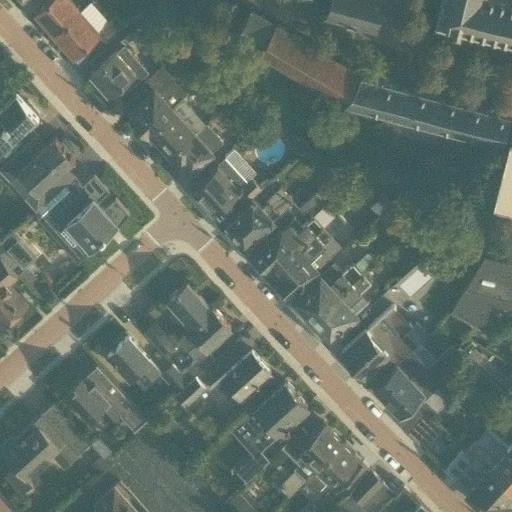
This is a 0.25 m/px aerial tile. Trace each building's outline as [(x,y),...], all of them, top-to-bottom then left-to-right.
[(54,32),(80,10),(71,0),(48,0),(36,11),(38,13),(37,14),(38,14),(46,22),(45,23),(46,23),(54,32)] [(384,0),(330,0),(326,15),(376,29),(384,0)] [(511,0),(440,0),(436,21),(511,39),(511,0)] [(510,115),(406,88),(392,84),(393,80),(384,78),(383,81),(361,75),(251,8),(234,36),(312,83),(304,97),(317,105),(325,91),(342,101),(503,144),(510,115)] [(91,39),(98,47),(115,32),(124,24),(123,24),(115,15),(98,30),(80,10),(54,32),(64,43),(63,43),(64,44),(64,43),(72,51),(71,52),(72,52),(74,54),(91,39)] [(124,24),(115,32),(124,43),(144,26),(135,15),(135,16),(134,15),(123,24),(124,24)] [(91,73),(109,94),(119,85),(125,92),(149,71),(127,46),(120,53),(117,50),(91,73)] [(172,107),(176,103),(187,93),(162,65),(129,94),(137,104),(130,110),(137,117),(133,121),(145,133),(173,108),(172,107)] [(16,90),(3,102),(0,99),(0,156),(1,157),(20,140),(16,136),(39,115),(16,90)] [(173,108),(145,133),(152,141),(156,138),(168,151),(192,129),(173,108)] [(245,108),(232,122),(245,136),(260,122),(245,108)] [(195,132),(192,129),(168,151),(181,166),(185,162),(192,170),(223,141),(215,132),(205,122),(195,132)] [(492,206),(511,210),(511,125),(493,198),(494,198),(492,206)] [(36,210),(38,208),(57,191),(48,181),(76,156),(71,151),(75,147),(65,136),(61,139),(56,134),(39,149),(30,139),(0,166),(0,169),(10,181),(22,170),(36,186),(25,197),(36,210)] [(252,196),(261,187),(251,176),(246,180),(225,156),(192,185),(215,210),(234,192),(244,203),(252,196)] [(74,175),(57,191),(38,208),(45,217),(42,219),(55,233),(58,230),(71,246),(81,237),(92,249),(102,242),(100,239),(116,224),(118,226),(130,212),(116,196),(103,207),(95,198),(107,187),(94,172),(83,183),(75,174),(76,174),(75,173),(73,174),(74,175)] [(262,208),(252,196),(244,203),(225,221),(237,234),(241,230),(249,239),(272,219),(278,225),(297,208),(279,188),(266,199),(269,202),(262,208)] [(314,192),(299,206),(305,212),(320,198),(314,192)] [(338,212),(322,227),(278,268),(283,273),(277,278),(279,280),(279,284),(284,289),(287,290),(289,292),(325,260),(324,259),(328,256),(320,247),(347,222),(338,212)] [(313,217),(303,226),(294,217),(254,253),(256,256),(256,259),(261,264),(265,265),(266,267),(272,262),(278,268),(322,227),(313,217)] [(366,250),(352,263),(361,272),(374,259),(366,250)] [(511,259),(485,253),(452,310),(482,327),(488,303),(511,308),(511,331),(509,343),(511,344),(511,259)] [(0,321),(4,326),(10,320),(13,320),(20,314),(20,311),(27,305),(7,284),(16,276),(0,258),(0,321)] [(308,310),(313,316),(361,272),(352,263),(344,271),(335,262),(295,298),(297,301),(296,305),(298,310),(302,312),(307,311),(308,310)] [(347,304),(361,292),(370,283),(361,272),(313,316),(319,322),(317,323),(316,327),(318,332),(322,334),(327,333),(330,336),(355,313),(347,304)] [(192,326),(212,308),(187,281),(177,290),(177,289),(169,296),(170,297),(167,299),(192,326)] [(188,381),(196,375),(195,374),(214,356),(207,348),(231,326),(213,306),(212,308),(192,326),(188,330),(178,339),(196,358),(181,372),(180,372),(188,381)] [(400,336),(379,313),(367,325),(342,349),(363,373),(400,339),(399,337),(400,336)] [(156,321),(144,331),(162,352),(174,342),(156,321)] [(415,323),(400,336),(399,337),(400,339),(409,348),(425,334),(415,323)] [(161,370),(128,334),(118,344),(117,343),(111,349),(111,350),(108,353),(131,377),(142,367),(152,378),(161,370)] [(431,371),(409,348),(391,366),(373,383),(400,412),(424,389),(418,384),(431,371)] [(252,349),(214,383),(209,388),(219,399),(233,386),(242,396),(271,370),(252,349)] [(94,381),(89,385),(82,376),(65,392),(89,418),(99,410),(109,421),(120,411),(135,427),(133,429),(134,431),(148,418),(97,362),(96,364),(99,368),(90,377),(94,381)] [(180,372),(181,372),(172,362),(160,373),(177,391),(175,393),(176,393),(188,381),(180,372)] [(196,375),(188,381),(176,393),(185,403),(205,385),(196,375)] [(241,417),(257,434),(250,440),(261,452),(291,424),(289,422),(307,404),(285,379),(256,405),(255,404),(241,417)] [(436,411),(450,398),(437,387),(425,399),(436,411)] [(511,418),(511,441),(508,446),(509,446),(511,448),(511,399),(511,398),(501,409),(511,418)] [(63,466),(80,451),(89,442),(77,428),(77,427),(54,401),(44,410),(44,409),(41,411),(42,412),(29,424),(33,429),(27,435),(24,432),(15,440),(11,435),(0,445),(0,448),(16,467),(14,469),(12,468),(5,475),(21,493),(31,484),(25,477),(52,453),(63,466)] [(438,423),(430,415),(427,412),(408,432),(419,443),(438,423)] [(303,480),(304,481),(343,441),(323,421),(309,435),(300,426),(282,445),(299,463),(295,467),(305,478),(303,480)] [(486,428),(469,448),(511,485),(511,448),(509,446),(508,447),(486,428)] [(343,441),(304,481),(315,492),(328,479),(343,494),(349,489),(352,486),(369,467),(343,441)] [(511,493),(511,485),(469,448),(465,452),(473,459),(456,479),(488,511),(500,511),(510,502),(507,499),(511,493)] [(349,489),(358,499),(371,511),(374,511),(395,492),(369,467),(352,486),(349,489)] [(90,511),(128,511),(135,507),(114,484),(92,504),(95,507),(90,511)] [(239,490),(229,500),(240,511),(258,511),(259,511),(239,490)] [(326,511),(328,510),(319,500),(305,511),(326,511)] [(431,511),(421,502),(411,511),(431,511)]
